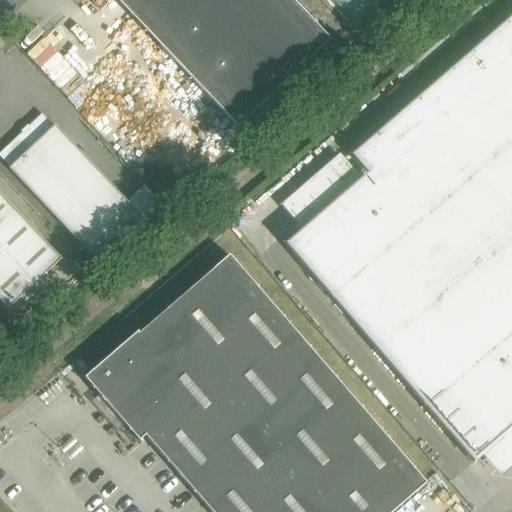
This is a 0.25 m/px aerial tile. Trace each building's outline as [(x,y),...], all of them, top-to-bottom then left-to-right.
[(115,0),(237,128),(329,40),(291,0),(115,0)] [(297,232),(284,244),(406,385),(474,463),(483,455),(511,430),(511,13),(341,163),(357,181),(299,231),(297,232)] [(0,154),(0,157),(97,262),(98,263),(142,222),(41,115),(28,128),(30,130),(25,136),(22,133),(0,154)] [(0,302),(7,310),(60,261),(0,196),(0,302)] [(393,511),(425,484),(340,385),(228,256),(138,334),(136,332),(84,378),(141,443),(142,442),(141,440),(145,436),(209,511),(393,511)] [(78,259),(72,264),(79,272),(85,267),(78,259)] [(170,497),(183,511),(199,511),(179,489),(170,497)]
